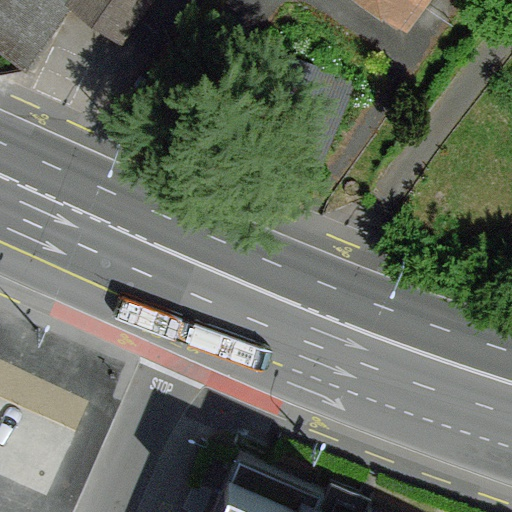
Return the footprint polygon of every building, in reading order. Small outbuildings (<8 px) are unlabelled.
[(149,0),(74,0),(75,0),(123,36),(149,0)] [(394,0),(408,10),(414,0),(394,0)] [(47,39),(3,6),(0,10),(0,46),(27,66),(47,39)] [(347,90),(269,58),(240,131),(317,164),(347,90)] [(21,380),(78,406),(101,354),(44,328),(21,380)] [(329,511),(233,465),(213,511),(329,511)]
